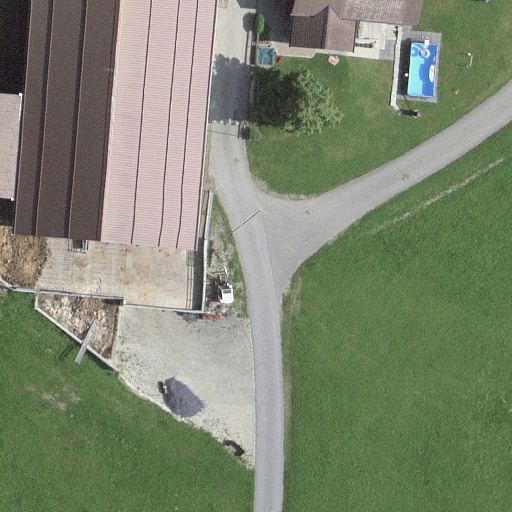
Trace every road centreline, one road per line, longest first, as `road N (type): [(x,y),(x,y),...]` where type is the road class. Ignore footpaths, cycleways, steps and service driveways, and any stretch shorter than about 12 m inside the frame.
road 1 (track): [(240,0),(228,150),(254,199),(342,212),(511,89)]
road 2 (track): [(254,199),(274,442),(267,511)]
